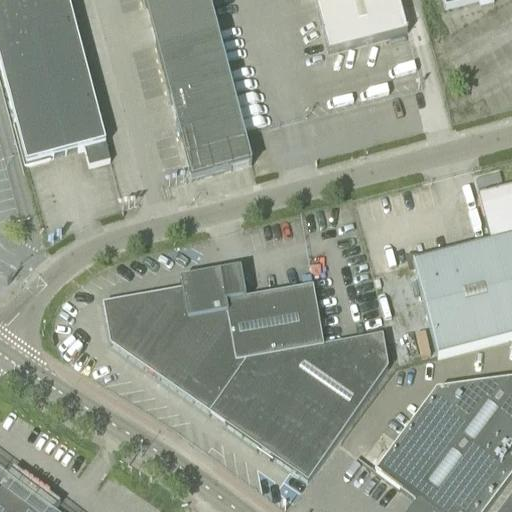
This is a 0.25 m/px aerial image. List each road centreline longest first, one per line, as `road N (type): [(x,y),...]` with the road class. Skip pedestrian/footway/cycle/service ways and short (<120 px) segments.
road 1 (unclassified): [(0,334),(57,271),(90,249),(511,139)]
road 2 (unclassified): [(239,511),(0,353)]
road 3 (unknown): [(151,233),(85,0)]
